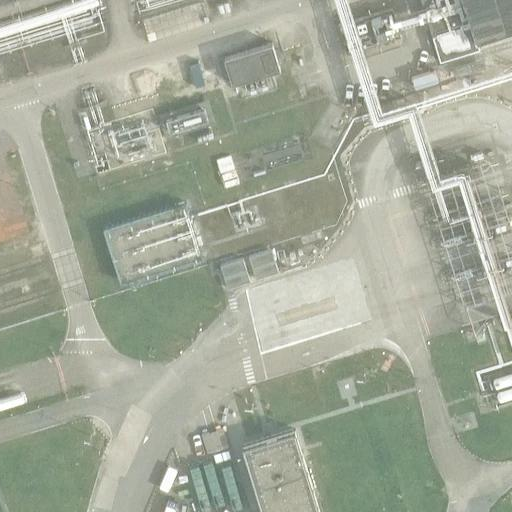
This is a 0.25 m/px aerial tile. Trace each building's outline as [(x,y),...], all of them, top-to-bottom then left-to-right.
[(511,0),(420,0),(423,9),(426,19),(438,62),(479,50),(476,40),(511,28),(511,0)] [(399,37),(396,28),(394,18),(391,9),(337,25),(346,53),(399,37)] [(400,16),(394,18),(396,28),(426,19),(423,9),(399,16),(400,16)] [(280,68),(272,43),(224,57),(232,83),(280,68)] [(166,119),(169,131),(208,119),(204,108),(166,119)] [(235,169),(231,156),(231,155),(216,159),(220,173),(235,169)] [(224,187),(239,183),(235,170),(220,174),(224,187)] [(182,210),(99,235),(116,290),(199,265),(182,210)] [(271,249),(249,256),(256,278),(278,271),(271,249)] [(243,258),(220,265),(227,287),(249,280),(243,258)] [(223,429),(202,436),(207,455),(229,449),(223,429)] [(241,446),(261,511),(319,511),(294,429),(241,446)]
